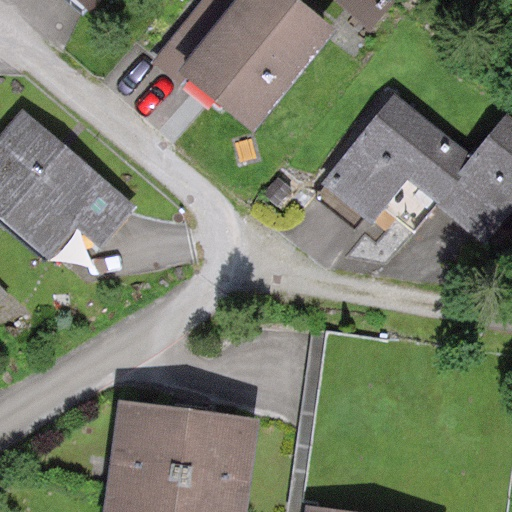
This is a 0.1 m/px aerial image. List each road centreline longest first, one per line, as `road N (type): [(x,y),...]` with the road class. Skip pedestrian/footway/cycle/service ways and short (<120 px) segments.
road 1 (residential): [(0,30),(280,264)]
road 2 (residential): [(280,264),(0,428)]
road 3 (residential): [(511,323),(341,299),(280,264)]
